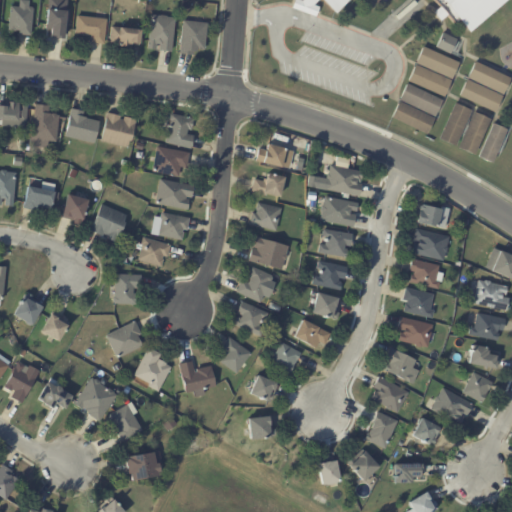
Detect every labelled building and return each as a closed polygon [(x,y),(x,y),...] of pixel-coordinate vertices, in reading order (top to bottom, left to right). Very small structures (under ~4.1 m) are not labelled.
[(59,0),(69,1),(64,41),(50,39),(52,29),(46,28),(48,0),(59,0)] [(349,0),(336,14),(320,0),(349,0)] [(507,0),(469,33),(441,0),(507,0)] [(30,37),(18,35),(19,32),(15,32),(15,33),(8,32),(11,7),(19,8),(20,1),(30,2),(29,8),(32,9),(33,11),(30,37)] [(167,17),(167,18),(175,19),(171,53),(159,51),(160,45),(157,45),(156,51),(147,50),(151,16),(160,17),(160,16),(167,17)] [(96,19),(107,21),(104,46),(91,44),(91,37),(75,36),(77,17),(96,19)] [(197,23),(208,24),(205,51),(197,50),(196,53),(193,52),(193,56),(179,54),(183,22),(197,23)] [(141,32),(140,47),(132,46),(132,49),(119,48),(119,45),(110,45),(112,29),(141,32)] [(443,34),(457,40),(450,55),(436,48),(443,33),(443,34)] [(459,64),(451,80),(416,64),(423,47),(459,64)] [(510,79),(503,95),(467,78),(475,62),(510,79)] [(451,81),(444,98),(408,82),(415,65),(451,81)] [(503,97),(495,114),(459,96),(467,80),(503,97)] [(442,101),(434,118),(399,101),(407,84),(442,101)] [(434,119),(426,135),(391,118),(399,102),(434,119)] [(22,124),(0,122),(0,108),(5,109),(6,103),(20,104),(20,107),(27,108),(26,124),(22,124)] [(473,112),(456,148),(440,140),(456,105),(473,112)] [(37,106),(49,107),(48,115),(51,115),(51,116),(52,115),(56,115),(57,117),(58,117),(56,144),(47,143),(47,150),(29,148),(30,140),(32,141),(35,106),(37,106)] [(72,110),(84,113),(83,118),(86,119),(86,120),(99,123),(95,145),(65,138),(71,110),(72,110)] [(491,120),(475,156),(459,148),(475,113),(491,120)] [(118,117),(121,118),(120,120),(123,121),(124,118),(136,121),(131,143),(129,142),(127,149),(100,142),(108,114),(118,117)] [(187,134),(187,136),(194,137),(191,150),(165,144),(171,122),(169,121),(170,117),(173,115),(194,120),(191,132),(188,131),(187,134)] [(507,131),(508,131),(493,165),(479,158),(494,125),(507,131)] [(296,144),(294,151),(288,150),(290,142),(296,144)] [(286,151),(286,152),(290,153),(286,169),(282,168),(282,170),(263,165),(263,164),(256,162),(258,151),(266,153),(268,146),(286,151)] [(190,156),(187,170),(180,169),(179,179),(152,173),(157,148),(190,155),(190,156)] [(14,158),(23,159),(22,168),(13,166),(14,158)] [(348,170),(363,174),(361,184),(357,183),(357,185),(361,186),(359,199),(349,197),(348,200),(343,199),(344,195),(325,192),(327,181),(326,180),(327,177),(328,176),(330,167),(335,168),(337,158),(349,161),(348,170)] [(142,166),(140,172),(133,170),(134,164),(142,166)] [(72,170),(78,173),(74,180),(68,178),(72,170)] [(7,174),(16,175),(13,208),(4,208),(5,201),(2,201),(1,207),(0,206),(0,173),(1,172),(6,172),(7,174)] [(284,180),(279,200),(264,196),(264,197),(250,194),(253,180),(262,182),(262,180),(267,181),(268,176),(284,180)] [(192,192),(190,200),(186,199),(185,201),(189,202),(187,212),(155,205),(160,181),(193,188),(192,192)] [(51,212),(41,210),(40,212),(34,211),(34,212),(24,210),(24,209),(23,208),(28,188),(40,191),(42,182),(55,185),(53,193),(59,194),(58,200),(53,199),(51,212)] [(72,222),(62,219),(68,197),(88,203),(83,223),(81,222),(80,226),(74,225),(74,223),(72,222)] [(356,213),(351,212),(350,216),(356,217),(353,229),(320,222),(322,214),(321,213),(321,210),(323,207),(325,198),(358,205),(356,213)] [(281,210),(276,233),(249,226),(252,214),(256,215),(257,212),(256,212),(258,204),(281,210)] [(125,224),(116,244),(106,239),(107,236),(103,235),(102,238),(90,232),(102,206),(127,217),(124,224),(125,224)] [(440,211),(441,211),(440,216),(446,217),(444,227),(438,226),(437,230),(416,225),(419,213),(421,213),(420,212),(418,211),(419,208),(421,206),(440,211)] [(189,220),(187,232),(183,231),(182,235),(183,235),(182,242),(151,236),(154,219),(161,220),(162,215),(189,220)] [(352,237),(351,248),(346,247),(345,251),(348,252),(347,260),(318,255),(319,246),(325,247),(327,239),(322,239),(323,231),(353,236),(352,237)] [(449,239),(446,249),(448,250),(447,254),(445,255),(443,263),(411,255),(413,247),(413,248),(414,245),(418,246),(418,244),(413,243),(416,231),(449,239)] [(170,247),(167,259),(163,258),(162,261),(163,262),(161,269),(138,262),(143,246),(141,245),(143,239),(170,247)] [(288,248),(286,257),(286,258),(286,262),(284,262),(282,272),(248,263),(252,251),(257,252),(257,251),(254,250),(256,240),(288,248)] [(511,278),(511,281),(491,272),(499,253),(511,258),(511,278)] [(414,274),(409,273),(412,261),(439,268),(438,274),(443,275),(441,284),(440,284),(438,291),(410,285),(412,277),(414,277),(413,277),(414,274)] [(347,269),(345,281),(339,280),(338,283),(342,284),(341,293),(311,286),(313,277),(319,279),(321,271),(317,270),(318,263),(347,269)] [(273,278),(270,285),(269,285),(260,305),(236,294),(242,282),(248,285),(250,281),(247,279),(252,269),(273,278)] [(141,277),(141,290),(133,290),(133,296),(137,296),(136,307),(114,306),(113,304),(113,300),(114,299),(115,276),(141,277)] [(509,301),(507,313),(473,305),(478,282),(484,283),(486,282),(490,283),(491,285),(508,289),(506,297),(503,296),(503,300),(509,301)] [(434,297),(430,313),(434,314),(432,320),(404,313),(406,306),(407,306),(408,302),(403,301),(406,290),(434,297)] [(28,296),(31,298),(30,300),(42,306),(40,309),(41,310),(30,328),(12,317),(25,294),(28,296)] [(338,301),(335,314),(338,314),(336,321),(332,320),(331,321),(311,315),(317,295),(338,301)] [(235,325),(239,316),(237,315),(242,303),(268,316),(264,324),(262,322),(259,328),(264,331),(261,339),(234,327),(235,325)] [(52,314),(61,319),(61,318),(66,322),(66,323),(68,324),(66,328),(66,329),(57,344),(40,335),(50,317),(51,314),(52,314)] [(505,321),(503,333),(498,332),(497,335),(499,336),(497,343),(468,337),(470,330),(474,330),(477,315),(505,321)] [(401,319),(433,327),(427,350),(421,348),(420,349),(416,348),(416,347),(399,343),(401,335),(403,336),(404,332),(398,331),(401,319)] [(329,336),(323,346),(317,343),(314,350),(293,340),(302,322),(316,329),(329,335),(329,336)] [(135,324),(141,336),(137,338),(142,347),(116,360),(105,337),(134,323),(135,324)] [(225,354),(225,353),(220,349),(228,338),(250,355),(235,375),(218,363),(225,354)] [(300,355),(293,366),(294,367),(290,375),(270,363),(274,357),(269,354),(274,346),(279,348),(281,344),(300,355)] [(486,351),(485,352),(487,352),(487,356),(497,358),(496,363),(496,364),(495,370),(467,365),(470,354),(471,354),(471,352),(470,352),(471,347),(486,350),(486,351)] [(149,349),(161,356),(159,361),(167,366),(166,367),(171,369),(158,394),(148,388),(149,386),(134,377),(149,349)] [(389,365),(389,363),(385,361),(390,350),(415,363),(412,370),(418,373),(415,380),(412,379),(409,385),(383,372),(386,366),(388,366),(389,365)] [(23,351),(27,354),(24,359),(19,356),(23,351)] [(66,356),(72,359),(70,364),(64,361),(66,356)] [(0,362),(9,368),(0,381),(0,362)] [(197,370),(211,367),(215,388),(185,395),(179,365),(192,362),(194,374),(196,374),(195,371),(197,370)] [(25,368),(22,373),(35,380),(21,406),(10,400),(14,393),(12,392),(11,394),(3,390),(17,364),(25,368)] [(492,384),(481,405),(462,394),(473,374),(492,384)] [(277,387),(273,396),(275,396),(272,402),(269,401),(267,404),(249,396),(257,378),(277,387)] [(405,400),(396,416),(385,410),(385,408),(371,400),(375,393),(378,395),(379,393),(373,389),(379,378),(408,395),(405,400)] [(66,396),(72,400),(64,413),(55,407),(52,411),(36,402),(49,380),(58,385),(56,389),(60,391),(61,393),(66,396)] [(98,383),(99,384),(99,386),(108,391),(109,391),(113,394),(113,396),(117,398),(99,424),(88,416),(89,414),(83,410),(82,412),(74,406),(91,380),(94,382),(96,382),(98,383)] [(472,407),(467,417),(463,415),(462,417),(465,418),(460,427),(431,411),(435,404),(434,401),(436,398),(438,398),(442,390),(473,406),(472,407)] [(133,417),(142,432),(122,443),(116,432),(117,431),(112,423),(110,422),(109,419),(109,416),(127,406),(133,417)] [(392,436),(385,451),(365,442),(368,435),(369,435),(371,432),(374,425),(373,424),(378,414),(398,424),(392,436)] [(271,418),(272,430),(275,430),(275,437),(271,437),(271,440),(250,442),(248,420),(269,418),(269,417),(271,416),(271,418)] [(163,425),(171,420),(176,427),(167,433),(163,425)] [(438,430),(439,430),(434,439),(436,441),(433,446),(431,445),(429,448),(412,438),(421,420),(438,430)] [(380,470),(364,485),(349,469),(350,468),(346,464),(352,459),(353,461),(363,452),(380,470)] [(158,465),(160,473),(157,474),(158,478),(132,483),(131,475),(128,476),(125,459),(153,454),(156,465),(158,465)] [(318,466),(337,463),(340,482),(337,483),(338,485),(322,488),(318,466)] [(423,466),(423,478),(421,478),(421,479),(414,479),(414,484),(411,484),(411,485),(395,485),(395,466),(423,466)] [(0,469),(2,467),(12,474),(10,477),(12,479),(12,478),(19,482),(5,502),(0,498),(0,469)] [(427,493),(432,501),(433,500),(436,506),(434,507),(435,509),(433,510),(434,511),(412,511),(410,507),(409,507),(407,504),(425,494),(424,493),(426,491),(427,493)] [(122,511),(110,499),(96,511),(122,511)]
